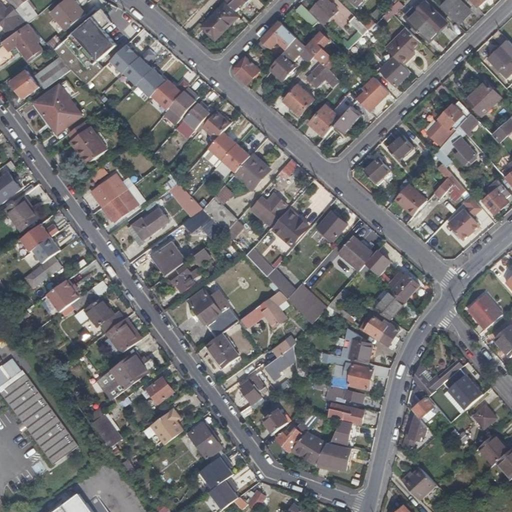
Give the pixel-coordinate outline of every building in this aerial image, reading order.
[(13,0),(20,8),(28,0),(13,0)] [(28,25),(38,15),(29,0),(28,0),(20,8),(18,9),(16,11),(28,25)] [(86,14),(78,6),(75,3),(73,0),(66,0),(51,14),(67,31),(86,14)] [(242,6),(248,0),(228,0),(225,4),(202,29),(215,42),(239,18),(233,13),(241,4),(242,6)] [(324,25),(337,12),(324,0),(323,0),(311,12),(324,25)] [(383,6),(388,11),(397,2),(395,0),(390,0),(386,5),(385,3),(383,6)] [(449,0),(441,9),(459,26),(477,7),(470,0),(449,0)] [(397,2),(388,11),(393,15),(402,6),(397,2)] [(426,3),(417,12),(408,21),(429,42),(447,24),(426,3)] [(319,23),(301,5),(296,11),(313,29),(319,23)] [(18,32),(28,25),(16,11),(11,7),(0,16),(0,24),(2,27),(5,30),(12,38),(18,32)] [(378,20),(386,12),(380,7),(372,15),(378,20)] [(408,21),(417,12),(413,9),(405,17),(408,21)] [(54,52),(61,59),(66,65),(104,31),(112,24),(103,10),(64,43),(54,52)] [(347,22),(358,33),(358,32),(363,28),(352,17),(347,22)] [(290,47),(297,40),(280,23),(263,41),(270,48),(276,41),(286,51),(290,47)] [(41,43),(42,42),(28,25),(18,32),(12,38),(3,44),(10,53),(18,48),(30,64),(46,52),(41,43)] [(344,47),(348,51),(355,44),(368,31),(363,27),(363,28),(358,32),(358,33),(344,47)] [(386,49),(403,66),(413,56),(411,53),(421,43),(406,29),(386,49)] [(72,70),(81,80),(118,47),(104,31),(66,65),(72,70)] [(368,31),(355,44),(360,49),(372,36),(368,31)] [(322,35),(307,50),(314,57),(324,67),(331,60),(322,50),(329,43),(322,35)] [(47,45),(52,49),(54,52),(64,43),(57,36),(47,45)] [(297,40),(290,47),(286,51),(277,62),(275,64),(272,68),(286,80),(295,69),(291,65),(307,50),(297,40)] [(511,46),(508,42),(498,51),(495,48),(490,53),(493,56),(489,60),(506,78),(511,72),(511,65),(509,63),(511,60),(511,46)] [(353,58),(354,58),(362,51),(360,49),(355,44),(348,51),(348,52),(353,58)] [(129,45),(112,62),(125,75),(142,58),(129,45)] [(353,58),(348,52),(344,55),(342,57),(348,63),(353,58)] [(142,58),(125,75),(138,88),(139,86),(156,70),(143,57),(142,58)] [(256,68),(246,58),(236,68),(236,76),(248,86),(261,72),(259,70),(260,70),(259,67),(258,66),(256,68)] [(36,77),(46,89),(72,70),(66,65),(61,59),(36,77)] [(390,93),(410,74),(394,59),(380,72),(382,75),(381,77),(384,81),(381,84),(390,93)] [(335,65),(331,60),(324,67),(325,69),(328,71),(335,65)] [(156,70),(139,86),(152,99),(154,97),(169,82),(156,69),(156,70)] [(328,71),(325,69),(322,72),(319,69),(314,73),(311,70),(303,77),(315,89),(327,78),(330,74),(328,71)] [(25,100),(40,88),(28,72),(11,85),(11,86),(17,95),(19,96),(21,94),(25,100)] [(335,78),(330,74),(327,78),(331,82),(335,78)] [(366,93),(358,101),(369,113),(389,94),(374,79),(363,90),(366,93)] [(169,82),(154,97),(169,111),(172,108),(186,93),(171,80),(169,82)] [(486,81),(466,102),(484,119),(504,99),(486,81)] [(36,104),(47,119),(72,102),(61,86),(36,104)] [(300,117),(315,101),(299,87),(284,103),(300,117)] [(198,101),(186,92),(186,93),(172,108),(183,118),(198,101)] [(352,108),(358,101),(350,94),(340,105),(348,113),(352,108)] [(72,102),(47,119),(58,134),(82,116),(72,102)] [(201,105),(186,122),(196,132),(212,114),(201,105)] [(325,139),(334,128),(341,120),(326,107),(310,126),(325,139)] [(169,111),(165,116),(177,126),(183,118),(172,108),(169,111)] [(361,116),(352,108),(348,113),(341,120),(334,128),(343,136),(361,116)] [(202,129),(215,141),(231,124),(217,112),(202,129)] [(450,131),(457,123),(447,113),(439,123),(441,124),(429,137),(436,143),(448,130),(450,131)] [(465,129),(474,119),(471,115),(461,126),(464,129),(465,129)] [(509,120),(491,136),(499,145),(511,132),(511,120),(510,119),(509,120)] [(85,123),(69,134),(73,140),(71,142),(78,152),(82,149),(91,162),(108,150),(92,128),(91,127),(89,128),(85,123)] [(461,140),(466,135),(463,132),(462,131),(459,128),(434,156),(443,165),(445,168),(451,162),(446,156),(451,151),(450,149),(453,146),(453,147),(454,147),(469,164),(477,158),(461,140)] [(399,162),(414,148),(403,136),(388,150),(399,162)] [(82,149),(78,152),(87,165),(91,162),(82,149)] [(253,155),(236,174),(254,190),(263,179),(261,177),(268,169),(253,155)] [(377,185),(391,171),(380,159),(365,172),(377,185)] [(292,160),(283,170),(287,174),(294,167),(298,165),(292,160)] [(12,162),(0,168),(0,169),(2,174),(15,168),(12,162)] [(216,169),(224,177),(230,171),(222,163),(216,169)] [(438,178),(440,176),(429,165),(423,171),(432,180),(436,177),(438,178)] [(452,175),(445,168),(443,165),(439,170),(448,179),(452,175)] [(271,171),(268,169),(261,177),(263,179),(271,171)] [(14,178),(10,172),(0,179),(0,206),(22,189),(20,186),(20,181),(18,178),(14,178)] [(464,189),(452,175),(435,194),(441,200),(454,186),(460,193),(464,189)] [(121,196),(125,193),(114,177),(110,180),(121,196)] [(93,193),(104,208),(121,196),(110,180),(93,193)] [(489,197),(483,202),(495,216),(511,201),(511,197),(498,181),(485,192),(489,197)] [(193,217),(205,209),(180,183),(170,190),(193,217)] [(225,203),(235,193),(227,185),(217,195),(225,203)] [(409,185),(394,202),(413,219),(428,202),(409,185)] [(130,200),(125,193),(121,196),(126,203),(130,200)] [(266,201),(262,198),(252,210),(260,217),(264,212),(274,220),(287,206),(273,193),(266,201)] [(121,196),(104,208),(115,224),(132,211),(126,203),(121,196)] [(23,197),(7,210),(23,232),(41,218),(35,211),(34,212),(23,197)] [(205,209),(204,211),(225,234),(226,235),(238,221),(215,198),(205,209)] [(160,209),(144,221),(143,220),(129,230),(142,247),(146,244),(144,242),(161,229),(160,227),(169,221),(160,209)] [(464,241),(473,233),(471,231),(476,226),(470,220),(472,218),(467,212),(465,214),(464,212),(449,225),(464,241)] [(334,242),(348,226),(333,213),(319,229),(334,242)] [(283,238),(284,237),(293,244),(303,233),(296,227),(297,224),(295,222),(293,224),(286,218),(275,230),(283,238)] [(50,219),(40,226),(44,231),(38,235),(37,236),(33,239),(44,254),(63,240),(59,235),(61,234),(50,219)] [(238,221),(226,235),(232,241),(243,227),(238,221)] [(264,254),(274,239),(266,233),(256,249),(264,254)] [(210,246),(215,242),(211,236),(205,240),(210,246)] [(370,263),(377,255),(355,237),(340,256),(362,274),(370,263)] [(169,276),(188,262),(173,243),(155,257),(169,276)] [(200,265),(213,256),(207,247),(194,255),(200,265)] [(255,249),(249,255),(259,265),(265,259),(255,249)] [(382,249),(377,255),(370,263),(382,275),(395,260),(382,249)] [(43,260),(45,263),(56,255),(54,252),(43,260)] [(34,289),(63,267),(55,256),(26,278),(34,289)] [(259,265),(269,276),(275,269),(265,259),(259,265)] [(194,279),(191,274),(190,272),(185,267),(165,282),(172,291),(178,287),(183,293),(195,284),(192,280),(194,279)] [(275,269),(269,276),(290,299),(298,289),(278,267),(275,269)] [(394,291),(407,303),(421,287),(408,275),(394,291)] [(101,297),(111,289),(104,280),(94,288),(101,297)] [(48,295),(62,313),(73,304),(81,298),(68,281),(48,295)] [(298,289),(290,299),(314,323),(329,308),(303,283),(298,289)] [(223,334),(233,327),(205,290),(189,302),(216,339),(223,334)] [(345,290),(329,308),(350,322),(353,318),(336,306),(348,292),(345,290)] [(394,291),(376,311),(391,322),(407,303),(394,291)] [(286,298),(280,292),(243,320),(249,329),(275,310),(273,307),(286,298)] [(502,315),(485,295),(468,310),(486,330),(502,315)] [(100,327),(105,322),(108,320),(115,314),(103,299),(87,311),(100,327)] [(80,300),(73,305),(78,312),(85,307),(80,300)] [(387,327),(373,317),(364,330),(389,348),(400,332),(389,324),(387,327)] [(107,334),(123,354),(143,340),(127,319),(107,334)] [(511,358),(511,356),(511,327),(511,326),(495,339),(511,358)] [(348,359),(368,364),(373,345),(362,342),(363,338),(348,329),(342,358),(348,359)] [(216,339),(208,345),(225,369),(241,357),(223,334),(216,339)] [(392,350),(398,354),(404,342),(398,340),(392,350)] [(296,361),(294,347),(266,367),(276,382),(283,377),(280,373),(296,361)] [(262,357),(268,364),(278,357),(272,349),(262,357)] [(136,353),(112,370),(126,389),(159,365),(153,358),(145,365),(136,353)] [(0,389),(1,389),(53,464),(79,447),(16,355),(0,366),(0,389)] [(342,358),(333,356),(332,362),(346,366),(348,359),(342,358)] [(413,379),(413,380),(417,384),(428,397),(436,391),(442,385),(463,367),(458,361),(438,377),(437,376),(429,383),(421,374),(426,370),(420,363),(413,379)] [(370,390),(374,370),(353,366),(349,386),(370,390)] [(126,389),(112,370),(98,381),(111,400),(126,389)] [(265,388),(256,375),(249,380),(250,382),(241,388),(253,405),(263,398),(259,393),(265,388)] [(467,375),(449,390),(466,409),(483,394),(467,375)] [(160,405),(175,393),(164,378),(148,389),(160,405)] [(428,397),(417,384),(413,393),(421,402),(413,410),(420,418),(427,413),(436,406),(431,400),(428,397)] [(347,391),(345,400),(360,403),(361,394),(347,391)] [(119,402),(122,408),(132,403),(129,397),(119,402)] [(362,426),(365,412),(336,405),(335,410),(345,413),(343,421),(362,426)] [(484,428),(497,417),(486,405),(473,416),(484,428)] [(241,413),(245,418),(255,411),(251,406),(241,413)] [(85,415),(92,424),(103,416),(96,408),(85,415)] [(276,433),(291,422),(282,409),(266,420),(276,433)] [(164,446),(183,433),(173,413),(153,428),(164,446)] [(427,413),(420,418),(425,424),(432,418),(427,413)] [(92,424),(99,434),(113,424),(106,414),(103,416),(92,424)] [(278,439),(291,453),(293,451),(295,449),(307,433),(311,429),(303,422),(291,435),(287,431),(285,433),(284,433),(278,439)] [(342,422),(332,444),(343,447),(344,444),(348,445),(353,424),(342,422)] [(222,457),(225,455),(218,446),(220,444),(206,424),(191,435),(212,464),(222,457)] [(456,438),(464,432),(460,428),(453,434),(456,438)] [(414,448),(418,433),(408,430),(403,446),(414,448)] [(469,437),(464,432),(456,438),(461,444),(469,437)] [(305,458),(318,466),(329,445),(307,433),(295,449),(307,456),(305,458)] [(509,451),(495,434),(479,448),(494,465),(498,462),(509,451)] [(139,464),(147,458),(134,441),(126,447),(139,464)] [(329,445),(318,466),(332,470),(333,468),(348,472),(354,450),(351,449),(343,447),(332,444),(330,443),(329,445)] [(354,450),(371,455),(372,450),(352,444),(351,449),(354,450)] [(110,449),(113,453),(115,451),(120,458),(125,454),(119,445),(114,450),(112,448),(110,449)] [(293,451),(305,458),(307,456),(295,449),(293,451)] [(511,449),(509,451),(498,462),(511,476),(511,449)] [(235,475),(222,457),(212,464),(204,470),(202,472),(215,489),(228,479),(235,475)] [(194,469),(198,475),(202,472),(204,470),(199,465),(194,469)] [(437,484),(420,467),(404,482),(421,500),(437,484)] [(228,479),(215,489),(211,492),(223,509),(241,497),(228,479)] [(108,511),(90,488),(57,511),(108,511)] [(259,492),(250,505),(258,511),(268,498),(259,492)] [(159,511),(167,511),(170,510),(164,502),(156,508),(159,511)] [(303,510),(295,503),(289,511),(308,511),(304,509),(303,510)]
